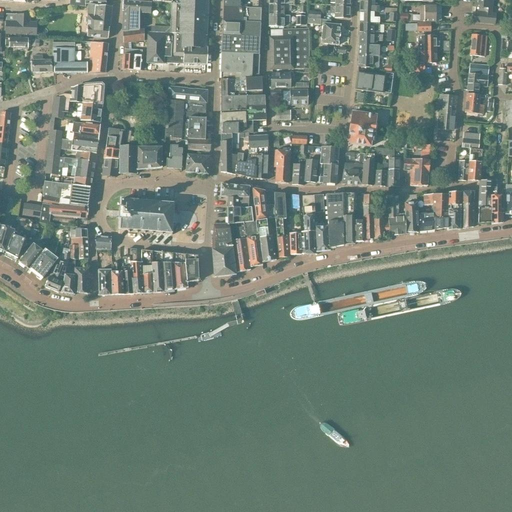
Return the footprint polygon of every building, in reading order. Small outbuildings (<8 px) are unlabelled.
[(171,2),(170,34),(146,33),(145,64),(163,65),(163,64),(168,64),(168,65),(177,65),(177,64),(183,64),(205,65),(206,48),(207,0),(153,0),(153,2),(171,2)] [(223,0),(224,8),(258,9),(258,0),(223,0)] [(475,0),(473,23),(493,25),(494,24),(495,14),(489,14),(490,0),(475,0)] [(150,2),(126,1),(123,1),(123,11),(123,29),(139,30),(139,19),(139,14),(141,14),(151,14),(151,8),(158,8),(158,4),(157,4),(157,2),(150,2)] [(360,2),(360,13),(382,14),(383,8),(373,7),(374,2),(360,2)] [(87,37),(108,39),(112,6),(106,6),(88,4),(88,5),(87,37)] [(270,6),(269,16),(290,16),(284,16),(284,12),(291,12),(291,6),(270,6)] [(334,15),(334,19),(349,19),(349,6),(334,6),(334,8),(331,8),(331,15),(334,15)] [(424,6),(420,7),(420,13),(420,23),(424,23),(435,23),(435,6),(424,6)] [(224,8),(223,22),(241,23),(241,16),(244,17),(261,18),(261,9),(258,9),(224,8)] [(360,13),(359,24),(379,25),(379,20),(385,20),(385,14),(383,14),(382,14),(360,13)] [(5,34),(36,36),(36,22),(30,22),(30,15),(17,15),(6,14),(6,21),(5,34)] [(223,22),(222,36),(240,37),(244,37),(260,37),(261,30),(260,30),(261,18),(244,17),(241,16),(241,23),(223,22)] [(269,16),(269,27),(284,27),(284,23),(290,23),(290,16),(284,16),(269,16)] [(296,16),(296,26),(304,26),(305,17),(296,16)] [(320,45),(338,47),(340,26),(330,25),(331,21),(307,18),(307,24),(322,26),(320,45)] [(359,24),(359,35),(378,35),(379,25),(359,24)] [(430,32),(430,24),(416,24),(416,32),(430,32)] [(124,32),(124,42),(143,41),(143,30),(124,32)] [(269,38),(270,55),(270,70),(310,70),(309,60),(315,60),(316,56),(309,56),(308,30),(282,30),(282,38),(269,38)] [(388,30),(387,42),(394,42),(395,43),(396,31),(395,31),(388,30)] [(359,35),(359,46),(372,46),(377,47),(377,42),(381,42),(382,42),(383,36),(381,36),(378,36),(378,35),(359,35)] [(484,57),(486,37),(472,35),(470,56),(484,57)] [(222,36),(222,54),(260,55),(260,37),(244,37),(240,37),(222,36)] [(423,37),(417,37),(417,53),(424,53),(436,52),(436,37),(423,37)] [(27,50),(27,47),(31,47),(31,39),(28,39),(5,38),(5,47),(7,47),(16,48),(16,49),(27,50)] [(90,57),(88,73),(105,73),(106,58),(108,44),(91,42),(90,57)] [(74,43),(52,43),(52,50),(52,55),(54,55),(54,73),(87,73),(87,63),(74,63),(74,49),(74,43)] [(359,46),(358,57),(377,58),(379,58),(379,47),(377,47),(372,46),(359,46)] [(142,50),(124,49),(124,55),(123,55),(123,68),(124,70),(141,70),(142,50)] [(425,64),(436,64),(436,52),(424,53),(417,53),(418,63),(416,63),(416,65),(418,65),(418,66),(415,66),(415,74),(425,74),(425,64)] [(222,54),(221,78),(234,78),(245,77),(259,77),(260,55),(222,54)] [(42,56),(32,56),(33,73),(51,73),(51,60),(42,60),(42,56)] [(358,57),(358,68),(372,68),(378,68),(379,62),(379,58),(377,58),(358,57)] [(489,66),(469,64),(468,73),(488,75),(489,66)] [(499,69),(498,85),(498,86),(506,86),(507,74),(505,73),(505,70),(499,69)] [(358,73),(355,91),(373,93),(383,94),(384,94),(389,95),(391,95),(394,75),(394,74),(391,73),(385,73),(385,77),(358,73)] [(271,88),(290,88),(290,74),(271,74),(271,88)] [(469,75),(467,91),(478,92),(478,86),(486,87),(487,85),(491,85),(492,77),(479,76),(469,75)] [(234,79),(220,80),(220,97),(247,97),(247,92),(262,91),(263,91),(261,78),(259,78),(246,78),(245,78),(245,77),(234,78),(234,79)] [(53,97),(52,104),(68,106),(69,102),(82,103),(103,105),(104,86),(102,83),(86,84),(83,86),(72,90),(72,89),(53,97)] [(168,87),(167,101),(184,103),(183,105),(183,112),(205,114),(206,91),(203,91),(169,87),(168,87)] [(290,107),(308,106),(307,91),(290,92),(290,107)] [(467,94),(465,113),(482,114),(483,105),(479,105),(480,96),(467,94)] [(247,97),(220,97),(220,113),(220,114),(220,116),(220,122),(220,134),(239,133),(239,134),(253,133),(253,121),(258,121),(258,127),(266,127),(265,121),(266,97),(247,97)] [(440,97),(437,130),(453,131),(453,127),(456,127),(456,123),(454,122),(456,98),(440,97)] [(167,101),(165,138),(181,139),(182,119),(183,119),(183,118),(183,113),(182,112),(183,112),(183,105),(184,103),(167,101)] [(82,103),(81,121),(100,123),(103,105),(82,103)] [(276,121),(291,121),(291,111),(275,112),(276,121)] [(0,113),(0,114),(0,144),(7,146),(7,145),(11,114),(7,114),(0,113)] [(373,130),(375,116),(352,113),(351,122),(350,122),(350,127),(349,132),(350,133),(348,145),(370,148),(371,142),(372,142),(373,130)] [(185,124),(184,141),(187,141),(188,141),(205,141),(205,119),(192,119),(192,118),(188,118),(188,119),(188,124),(185,124)] [(73,123),(71,136),(73,137),(73,141),(95,144),(96,133),(99,133),(100,125),(83,123),(83,125),(73,123)] [(50,124),(48,145),(60,146),(60,149),(65,150),(96,154),(97,144),(95,144),(73,141),(61,139),(62,132),(53,131),(53,130),(54,124),(53,124),(50,124)] [(108,128),(107,137),(118,138),(119,130),(108,128)] [(119,152),(119,175),(136,175),(136,172),(136,148),(124,148),(123,141),(135,143),(136,137),(130,136),(131,131),(125,130),(125,131),(119,130),(118,138),(116,150),(119,150),(119,152)] [(239,133),(220,134),(220,141),(230,142),(230,144),(238,144),(239,134),(239,133)] [(463,140),(462,148),(470,149),(478,150),(478,149),(479,142),(480,134),(464,133),(463,140)] [(235,175),(255,180),(256,148),(267,148),(266,136),(248,136),(248,148),(248,156),(246,155),(237,154),(237,156),(236,156),(235,175)] [(293,144),(306,145),(307,137),(293,136),(293,144)] [(107,137),(105,149),(116,150),(118,138),(107,137)] [(390,143),(389,149),(399,150),(399,144),(399,140),(390,140),(390,143)] [(187,141),(187,151),(188,151),(191,151),(201,151),(210,151),(210,141),(205,141),(188,141),(187,141)] [(230,142),(220,141),(220,173),(235,176),(235,156),(232,155),(232,149),(237,149),(238,149),(238,144),(230,144),(230,142)] [(48,145),(47,152),(59,154),(59,158),(95,162),(96,155),(96,154),(65,150),(60,149),(60,146),(48,145)] [(421,145),(420,152),(429,153),(430,146),(421,145)] [(170,147),(169,158),(182,159),(182,150),(178,150),(178,147),(170,147)] [(136,148),(136,172),(161,169),(162,157),(162,148),(157,148),(136,148)] [(256,148),(255,180),(257,180),(266,181),(268,149),(267,148),(256,148)] [(339,149),(322,148),(318,184),(336,185),(339,149)] [(105,149),(104,158),(118,160),(119,152),(119,150),(116,150),(105,149)] [(467,181),(479,182),(480,182),(480,181),(482,181),(483,168),(483,167),(481,167),(482,152),(481,152),(481,150),(478,150),(470,149),(469,157),(469,159),(467,181)] [(187,155),(185,173),(207,175),(210,157),(210,151),(201,151),(200,156),(190,155),(187,155)] [(275,151),(274,168),(276,168),(275,183),(289,184),(291,152),(275,151)] [(47,152),(47,159),(59,161),(59,158),(59,154),(47,152)] [(355,166),(353,186),(362,186),(364,161),(364,160),(363,160),(364,154),(360,154),(359,166),(355,166)] [(459,160),(458,181),(467,181),(469,159),(469,157),(466,156),(465,161),(459,160)] [(46,166),(45,173),(52,173),(61,173),(61,177),(67,177),(68,169),(68,164),(76,165),(75,177),(74,177),(74,178),(93,180),(95,162),(59,158),(59,161),(47,159),(46,166)] [(116,178),(118,160),(104,158),(102,176),(116,178)] [(166,160),(166,166),(166,169),(181,170),(182,159),(169,158),(169,160),(166,160)] [(364,161),(362,186),(372,187),(374,159),(369,158),(369,162),(364,161)] [(388,159),(388,187),(398,187),(398,170),(400,170),(400,159),(388,159)] [(411,172),(410,187),(427,187),(429,162),(405,160),(404,171),(411,172)] [(304,183),(315,184),(317,162),(306,161),(304,183)] [(375,170),(374,187),(386,187),(387,164),(385,164),(385,162),(382,162),(382,164),(382,171),(375,170)] [(292,185),(292,186),(303,186),(304,165),(300,165),(293,165),(293,166),(292,184),(292,185)] [(344,165),(342,185),(353,186),(355,166),(344,165)] [(63,181),(63,184),(92,187),(93,180),(74,178),(73,182),(63,181)] [(480,181),(479,207),(479,224),(491,224),(491,195),(492,188),(492,182),(482,181),(480,181)] [(44,182),(43,194),(44,194),(43,203),(43,205),(59,207),(60,205),(89,207),(90,196),(92,187),(63,184),(60,184),(44,182)] [(221,185),(220,198),(227,199),(234,199),(235,186),(221,185)] [(235,186),(234,199),(248,199),(249,187),(235,186)] [(492,188),(491,195),(491,224),(491,225),(502,224),(502,197),(496,197),(496,188),(495,188),(492,188)] [(264,192),(252,190),(255,223),(267,220),(274,219),(274,206),(266,207),(265,202),(264,192)] [(473,228),(473,227),(474,192),(462,192),(461,229),(473,228)] [(447,209),(447,210),(461,211),(461,193),(448,193),(448,194),(447,209)] [(276,232),(278,258),(288,257),(287,237),(283,237),(282,220),(286,220),(284,195),(274,194),(276,220),(276,232)] [(436,195),(424,195),(424,206),(433,205),(433,210),(433,215),(434,215),(434,231),(435,231),(447,229),(447,210),(447,209),(448,194),(436,195)] [(342,195),(326,196),(327,222),(342,222),(342,195)] [(343,195),(342,195),(342,222),(343,222),(343,246),(354,245),(354,243),(354,222),(354,217),(353,217),(353,210),(355,210),(356,195),(353,195),(343,195)] [(298,196),(290,196),(290,209),(299,210),(298,196)] [(304,233),(301,233),(302,255),(316,255),(316,252),(315,223),(314,223),(314,218),(315,218),(314,196),(302,197),(304,233)] [(322,196),(314,196),(315,218),(317,218),(317,213),(323,213),(323,209),(322,196)] [(375,196),(364,196),(364,206),(364,240),(374,240),(374,220),(374,201),(376,201),(375,196)] [(397,196),(380,197),(381,215),(389,215),(398,215),(397,196)] [(416,196),(404,196),(405,215),(406,233),(418,234),(418,232),(417,215),(416,196)] [(9,209),(8,219),(16,220),(17,219),(18,219),(21,201),(11,199),(9,209)] [(121,230),(127,231),(129,231),(128,233),(130,233),(130,231),(136,231),(136,233),(137,233),(137,231),(144,232),(144,234),(145,234),(145,232),(152,232),(152,234),(153,234),(153,232),(161,233),(161,235),(163,235),(163,233),(171,234),(171,235),(172,235),(173,224),(176,224),(176,215),(174,215),(174,202),(173,202),(173,204),(165,204),(165,202),(163,202),(163,203),(155,203),(155,201),(154,201),(154,203),(147,202),(147,200),(146,200),(146,202),(139,202),(139,200),(137,200),(137,201),(131,201),(131,199),(130,199),(130,201),(122,201),(122,200),(121,200),(120,210),(119,210),(119,221),(120,221),(119,231),(121,231),(121,230)] [(234,199),(227,199),(227,208),(230,209),(248,208),(248,199),(234,199)] [(24,204),(23,216),(31,217),(32,205),(24,204)] [(32,205),(31,217),(40,218),(39,223),(55,226),(56,224),(62,225),(62,226),(64,227),(76,227),(72,226),(71,219),(72,219),(73,220),(77,220),(77,219),(87,219),(88,210),(89,208),(89,207),(60,205),(59,207),(43,205),(43,206),(32,205)] [(356,217),(354,217),(354,222),(354,243),(364,243),(364,240),(364,206),(363,206),(363,213),(359,213),(360,222),(356,222),(356,217)] [(230,209),(227,208),(228,218),(228,226),(243,225),(253,224),(253,223),(253,216),(252,208),(248,208),(230,209)] [(447,210),(447,229),(448,231),(460,230),(461,211),(447,210)] [(374,220),(374,240),(384,239),(384,237),(389,236),(389,215),(381,215),(381,220),(374,220)] [(398,215),(389,215),(389,236),(406,235),(406,233),(405,215),(398,215)] [(433,215),(417,215),(418,232),(434,231),(434,215),(433,215)] [(6,253),(18,259),(22,246),(34,223),(34,221),(18,219),(17,219),(16,220),(14,230),(13,234),(8,248),(6,253)] [(255,223),(256,234),(257,234),(258,234),(258,235),(262,263),(275,261),(275,259),(272,236),(269,237),(268,234),(267,221),(267,220),(255,223)] [(342,222),(327,222),(327,223),(328,249),(343,248),(343,246),(343,222),(342,222)] [(253,224),(243,225),(243,228),(245,239),(246,239),(250,267),(262,266),(258,238),(257,238),(257,234),(256,234),(255,223),(253,223),(253,224)] [(317,223),(315,223),(316,252),(328,251),(328,249),(327,223),(327,227),(317,228),(317,223)] [(212,252),(214,277),(235,275),(229,232),(229,228),(227,227),(227,226),(225,225),(214,225),(214,231),(213,231),(212,252)] [(2,227),(0,232),(0,250),(6,253),(8,248),(13,234),(14,230),(2,227)] [(64,227),(64,232),(70,233),(70,239),(87,238),(87,231),(84,231),(83,229),(77,229),(78,227),(76,227),(64,227)] [(243,228),(231,229),(232,241),(237,273),(250,270),(245,239),(243,228)] [(298,234),(290,234),(291,255),(299,255),(301,255),(300,234),(298,234)] [(110,238),(96,237),(96,250),(110,251),(110,249),(110,238)] [(33,244),(20,260),(19,262),(28,270),(41,254),(43,252),(33,244)] [(69,250),(68,259),(75,261),(75,265),(75,261),(79,259),(88,259),(87,248),(87,246),(69,246),(69,250)] [(49,277),(45,287),(58,293),(63,283),(65,276),(67,265),(68,259),(69,250),(63,250),(63,254),(65,255),(63,263),(57,261),(54,271),(49,277)] [(128,257),(121,258),(122,273),(122,295),(125,295),(132,295),(130,262),(130,251),(128,250),(128,257)] [(136,251),(130,251),(130,262),(132,295),(142,294),(140,263),(136,263),(136,251)] [(140,263),(142,294),(143,294),(149,294),(152,293),(151,265),(152,264),(152,253),(145,252),(141,252),(140,263)] [(152,264),(151,265),(152,293),(164,293),(163,291),(161,264),(161,254),(152,253),(152,264)] [(41,254),(28,270),(42,280),(53,266),(53,264),(41,254)] [(161,254),(161,264),(163,291),(174,290),(171,264),(172,255),(171,255),(161,254)] [(172,255),(171,264),(174,290),(176,290),(187,288),(187,284),(184,265),(185,256),(172,255)] [(185,256),(184,265),(187,284),(196,282),(198,279),(198,257),(185,256)] [(117,264),(111,264),(112,295),(122,295),(122,273),(118,273),(117,264)] [(75,275),(74,293),(88,295),(88,271),(75,269),(75,275)] [(111,271),(97,271),(98,296),(111,296),(111,295),(111,271)] [(65,287),(61,294),(74,296),(74,293),(75,275),(70,274),(70,276),(65,276),(63,283),(64,283),(64,284),(65,284),(64,287),(65,287)]
